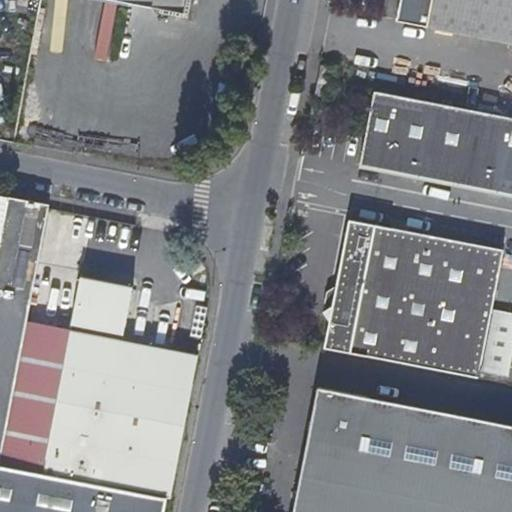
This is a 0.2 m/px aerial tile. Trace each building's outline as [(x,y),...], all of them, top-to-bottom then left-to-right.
[(138,0),(187,9),(188,0),(138,0)] [(511,0),(404,0),(400,20),(511,41),(511,0)] [(330,101),(336,70),(323,68),(317,98),(330,101)] [(511,118),(377,93),(363,165),(511,193),(511,118)] [(0,262),(13,196),(0,193),(0,262)] [(52,209),(53,204),(13,196),(0,262),(0,464),(0,465),(29,322),(52,209)] [(324,349),(472,378),(497,250),(348,220),(334,293),(323,299),(320,312),(329,321),(324,349)] [(193,395),(201,357),(127,342),(137,287),(85,277),(74,330),(66,373),(62,373),(61,378),(65,378),(47,466),(41,465),(39,472),(170,497),(174,498),(193,395)] [(511,511),(511,426),(312,387),(287,511),(511,511)] [(39,472),(0,465),(0,464),(0,511),(166,511),(170,497),(39,472)]
